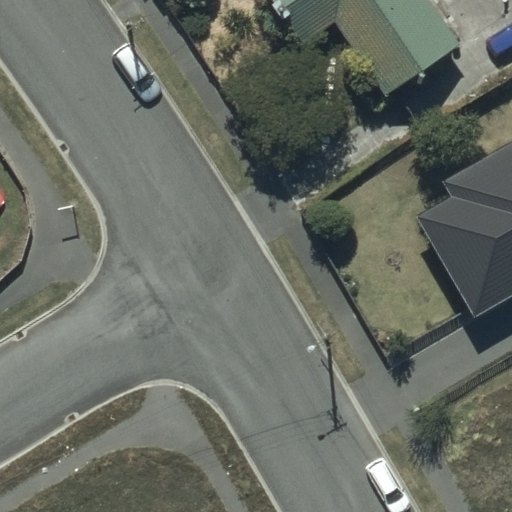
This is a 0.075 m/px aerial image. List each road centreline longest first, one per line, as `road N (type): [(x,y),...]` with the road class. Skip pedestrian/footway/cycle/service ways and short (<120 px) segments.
road 1 (residential): [(198,266),(8,0)]
road 2 (residential): [(341,511),(198,266)]
road 3 (residential): [(0,389),(198,266)]
